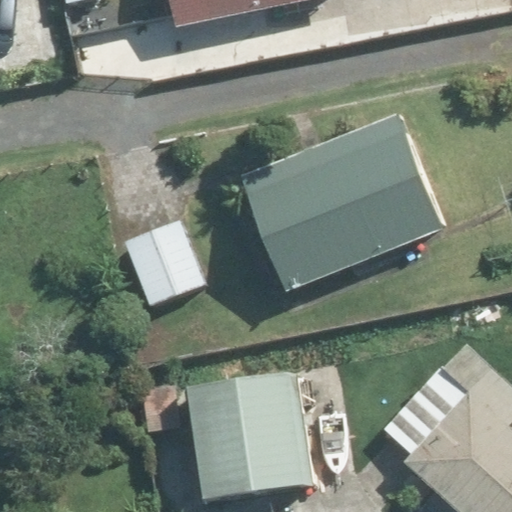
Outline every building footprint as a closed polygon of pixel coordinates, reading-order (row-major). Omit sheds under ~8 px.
[(63,0),(0,0),(0,77),(75,63),(63,0)] [(191,0),(196,23),(317,0),(191,0)] [(412,116),(255,177),(301,294),(457,234),(412,116)] [(191,219),(137,243),(163,305),(218,282),(191,219)] [(511,511),(511,381),(474,347),(397,432),(422,454),(415,461),(471,511),(511,511)] [(312,367),(210,383),(228,498),(330,483),(312,367)]
